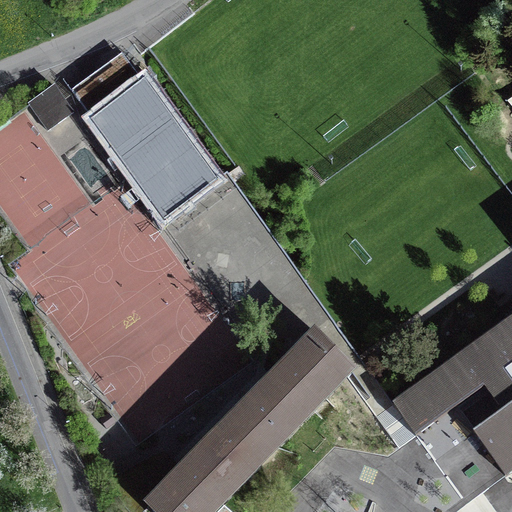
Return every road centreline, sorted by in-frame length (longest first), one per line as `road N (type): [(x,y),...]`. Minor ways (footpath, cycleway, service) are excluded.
road 1 (residential): [(0,309),(81,511)]
road 2 (residential): [(160,0),(135,20),(0,76)]
